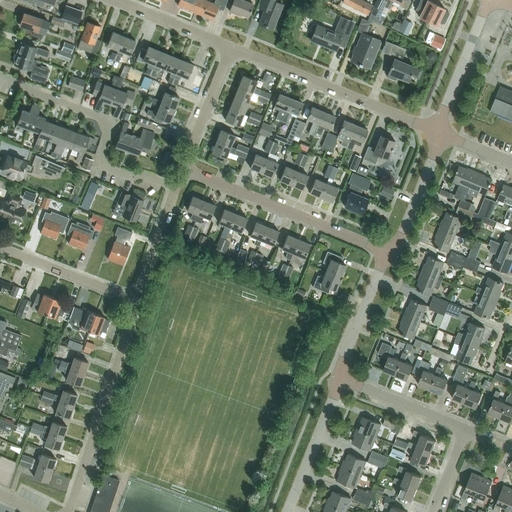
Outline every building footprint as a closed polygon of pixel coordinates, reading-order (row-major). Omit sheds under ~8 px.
[(179,0),(177,5),(195,13),(199,0),(179,0)] [(223,11),(226,0),(214,0),(213,4),(203,0),(199,0),(195,13),(212,20),(217,9),(223,11)] [(248,17),(253,5),(243,0),(242,0),(233,0),(229,11),(240,16),(240,14),(248,17)] [(264,10),(258,24),(259,24),(272,29),(272,30),(282,5),(275,2),(276,0),(261,0),(259,6),(258,7),(264,10)] [(367,14),(371,5),(360,0),(342,0),(342,2),(367,14)] [(386,0),(386,1),(384,0),(377,0),(371,13),(378,17),(384,6),(389,9),(393,1),(400,4),(399,6),(406,9),(410,2),(409,0),(386,0)] [(427,21),(435,4),(427,0),(426,2),(421,0),(420,0),(416,10),(421,12),(419,17),(427,21)] [(443,24),(448,13),(443,11),(444,9),(435,4),(427,21),(436,25),(438,21),(443,24)] [(81,12),(66,6),(61,18),(77,24),(81,12)] [(47,22),(47,21),(24,13),(19,25),(35,31),(33,36),(41,38),(43,33),(45,33),(48,22),(47,22)] [(367,20),(376,23),(378,17),(371,13),(367,20)] [(64,20),(52,16),(50,23),(62,28),(64,20)] [(313,24),(309,33),(313,35),(310,41),(335,51),(337,45),(344,48),(349,35),(354,22),(339,16),(333,32),(317,25),(316,26),(313,24)] [(369,68),(380,41),(365,34),(370,22),(361,19),(356,31),(362,33),(351,61),(369,68)] [(406,36),(412,24),(404,19),(398,31),(406,36)] [(397,31),(401,24),(396,21),(395,23),(394,23),(391,28),(397,31)] [(78,48),(95,54),(100,41),(95,40),(100,27),(87,22),(78,48)] [(118,50),(124,36),(112,32),(107,46),(117,50),(118,50)] [(444,38),(433,34),(428,45),(440,50),(444,38)] [(129,55),(135,41),(124,36),(118,50),(117,50),(115,54),(116,54),(114,61),(117,62),(120,56),(121,57),(123,52),(129,55)] [(47,57),(49,52),(21,42),(17,54),(32,59),(34,53),(47,57)] [(61,50),(71,54),(74,46),(64,42),(61,50)] [(391,44),(387,54),(394,57),(387,76),(394,78),(395,76),(408,81),(410,75),(418,78),(421,70),(413,67),(414,67),(400,62),(405,49),(391,44)] [(149,75),(159,51),(148,46),(146,51),(141,49),(136,60),(142,62),(142,60),(147,62),(146,67),(147,67),(144,73),(149,75)] [(71,55),(55,49),(53,56),(68,62),(71,55)] [(165,69),(170,55),(159,51),(149,75),(153,77),(156,71),(158,67),(165,69)] [(437,58),(436,52),(430,51),(427,55),(428,60),(433,62),(437,58)] [(30,64),(32,59),(17,54),(13,65),(32,71),(30,78),(44,83),(49,70),(37,66),(37,67),(30,64)] [(176,74),(181,60),(170,55),(165,69),(170,72),(166,82),(171,84),(176,74)] [(192,65),(181,60),(176,74),(171,84),(175,86),(179,75),(187,78),(185,83),(191,86),(197,72),(194,71),(196,67),(192,65)] [(129,68),(123,65),(119,77),(124,79),(129,68)] [(94,68),(91,75),(99,78),(101,71),(94,68)] [(270,75),(264,73),(261,80),(267,83),(270,75)] [(109,104),(119,77),(114,75),(112,81),(113,81),(111,87),(104,84),(104,83),(97,81),(92,94),(98,97),(94,109),(99,111),(102,101),(109,104)] [(254,88),(256,81),(243,75),(238,87),(252,92),(254,88)] [(84,81),(70,76),(67,86),(81,91),(84,81)] [(130,104),(134,93),(127,90),(126,92),(119,90),(123,79),(119,77),(109,104),(116,106),(112,116),(117,118),(123,102),(130,104)] [(191,86),(185,83),(180,81),(178,87),(189,91),(191,86)] [(490,112),(511,120),(511,90),(500,86),(490,112)] [(252,93),(252,92),(238,87),(234,98),(247,103),(252,93)] [(257,95),(269,99),(270,95),(254,88),(252,92),(252,93),(257,94),(257,95)] [(174,110),(179,98),(165,92),(161,101),(152,98),(151,102),(159,106),(160,104),(174,110)] [(286,110),(290,98),(279,94),(274,105),(273,108),(278,110),(275,118),(281,121),(286,110)] [(267,104),(269,99),(257,95),(256,100),(267,104)] [(243,114),(247,103),(234,98),(229,109),(243,114)] [(297,115),(302,103),(290,98),(286,110),(281,121),(287,123),(290,115),(296,118),(297,115)] [(28,129),(36,105),(32,103),(29,112),(22,109),(16,125),(28,129)] [(169,122),(174,110),(160,104),(159,106),(156,113),(148,110),(146,114),(155,118),(155,116),(169,122)] [(44,120),(45,118),(38,115),(41,106),(36,105),(28,129),(39,133),(44,120)] [(314,132),(323,112),(311,107),(306,119),(312,121),(307,133),(313,136),(314,132)] [(238,126),(243,114),(229,109),(225,120),(238,126)] [(129,114),(123,112),(121,118),(127,120),(129,114)] [(262,117),(251,112),(250,112),(248,116),(260,121),(262,117)] [(330,128),(334,116),(323,112),(314,132),(319,134),(322,129),(328,131),(329,128),(330,128)] [(258,126),(260,121),(248,116),(246,121),(258,126)] [(148,128),(150,123),(138,118),(136,124),(148,128)] [(294,136),(300,121),(294,119),(284,143),(290,145),(294,136)] [(55,124),(44,120),(39,133),(33,149),(38,151),(40,146),(39,145),(42,137),(49,140),(55,124)] [(346,147),(355,125),(344,120),(338,135),(343,137),(340,145),(346,147)] [(300,121),(294,136),(299,138),(305,123),(300,121)] [(126,150),(132,135),(125,132),(128,124),(124,122),(115,146),(126,150)] [(272,126),(262,122),(257,133),(268,137),(272,126)] [(57,154),(66,128),(55,124),(49,140),(56,143),(53,152),(57,154)] [(362,141),(367,130),(355,125),(346,147),(352,149),(354,144),(360,146),(362,141)] [(72,148),(78,133),(66,128),(57,154),(61,155),(65,146),(72,148)] [(138,155),(140,149),(147,152),(154,133),(142,129),(139,137),(132,135),(126,150),(138,155)] [(230,146),(235,135),(221,130),(216,141),(230,146)] [(326,149),(332,134),(326,132),(320,147),(326,149)] [(80,162),(89,137),(78,133),(72,148),(79,151),(75,160),(80,162)] [(253,137),(243,133),(240,139),(250,143),(253,137)] [(332,134),(326,149),(331,151),(337,136),(332,134)] [(387,159),(394,141),(381,135),(375,150),(368,147),(363,159),(371,162),(375,154),(387,159)] [(268,153),(272,141),(267,139),(263,151),(268,153)] [(236,149),(230,146),(216,141),(212,152),(225,158),(228,152),(234,154),(236,149)] [(272,141),(268,153),(273,155),(277,143),(272,141)] [(236,149),(247,153),(249,148),(238,144),(236,149)] [(234,154),(245,159),(247,153),(236,149),(234,154)] [(298,165),(303,154),(298,151),(293,163),(298,165)] [(261,172),(266,158),(255,154),(249,167),(261,172)] [(303,154),(298,165),(303,167),(307,156),(303,154)] [(360,157),(354,154),(348,169),(354,171),(360,157)] [(62,172),(64,168),(65,168),(35,155),(31,165),(26,164),(26,163),(20,161),(20,160),(14,158),(13,159),(7,157),(2,171),(8,173),(7,177),(13,179),(14,176),(20,178),(23,170),(31,173),(32,169),(49,175),(54,176),(58,175),(62,172)] [(318,158),(313,156),(309,165),(314,167),(318,158)] [(93,160),(84,157),(80,167),(89,170),(93,160)] [(272,177),(278,163),(266,158),(261,172),(272,177)] [(328,178),(333,166),(327,164),(323,176),(328,178)] [(296,171),(296,170),(285,166),(279,180),(291,184),(296,171)] [(337,188),(330,184),(332,179),(333,180),(337,168),(333,166),(328,178),(326,183),(320,197),(332,201),(337,188)] [(368,169),(358,166),(356,172),(365,176),(368,169)] [(470,188),(476,172),(471,170),(471,171),(459,166),(453,181),(460,184),(455,197),(461,199),(464,200),(470,188)] [(296,171),(291,184),(302,189),(307,175),(296,171)] [(486,194),(492,180),(480,175),(481,174),(476,172),(470,188),(468,193),(477,196),(479,191),(486,194)] [(361,214),(368,199),(360,195),(362,189),(366,191),(371,181),(352,173),(348,183),(350,184),(348,191),(350,192),(344,207),(361,214)] [(326,183),(315,178),(309,192),(320,197),(326,183)] [(393,196),(396,188),(384,184),(381,192),(393,196)] [(511,213),(511,212),(511,188),(503,185),(501,190),(498,200),(509,204),(507,211),(511,213)] [(35,194),(28,192),(25,200),(32,202),(35,194)] [(87,192),(80,207),(87,210),(94,195),(87,192)] [(135,221),(143,201),(131,196),(127,195),(128,194),(121,192),(117,203),(126,206),(123,216),(135,221)] [(21,219),(25,210),(17,207),(20,199),(10,195),(7,203),(0,200),(0,215),(13,220),(15,217),(21,219)] [(50,199),(43,196),(39,206),(46,209),(50,199)] [(195,221),(203,200),(192,196),(187,210),(192,212),(189,219),(195,221)] [(491,200),(490,200),(484,198),(478,213),(474,212),(473,216),(482,220),(484,217),(491,200)] [(471,203),(464,200),(461,199),(458,206),(468,211),(469,210),(471,203)] [(209,219),(215,205),(203,200),(195,221),(200,223),(203,216),(209,219)] [(484,217),(489,219),(496,202),(491,200),(484,217)] [(474,212),(469,210),(468,211),(458,206),(456,212),(458,213),(457,216),(447,212),(442,224),(441,223),(439,228),(455,235),(462,218),(470,221),(473,216),(474,212)] [(224,209),(218,223),(224,225),(221,232),(227,234),(230,227),(235,213),(224,209)] [(44,222),(40,233),(55,238),(58,231),(63,233),(68,218),(52,211),(51,214),(45,212),(42,221),(44,222)] [(230,227),(227,234),(231,236),(234,229),(241,232),(246,218),(235,213),(230,227)] [(104,219),(98,216),(93,228),(99,231),(104,219)] [(496,222),(489,219),(484,217),(482,220),(482,222),(494,227),(496,222)] [(67,234),(71,236),(68,244),(83,249),(87,239),(90,240),(94,231),(89,229),(90,227),(77,222),(76,224),(71,222),(67,234)] [(261,240),(267,226),(256,222),(250,236),(256,238),(261,240)] [(188,238),(193,226),(187,224),(183,236),(188,238)] [(193,226),(188,238),(193,240),(197,228),(193,226)] [(272,245),(278,231),(267,226),(261,240),(266,242),(272,245)] [(129,240),(132,232),(117,227),(114,235),(117,236),(115,242),(114,241),(107,259),(122,265),(129,247),(124,245),(126,239),(129,240)] [(448,252),(455,235),(439,228),(437,233),(438,234),(433,246),(448,252)] [(511,234),(506,233),(501,244),(490,240),(488,245),(491,246),(511,254),(511,234)] [(206,237),(199,234),(196,244),(202,247),(206,237)] [(293,253),(298,239),(287,235),(282,249),(287,251),(285,258),(290,260),(291,257),(292,253),(293,253)] [(219,237),(215,248),(215,249),(220,251),(225,239),(219,237)] [(225,239),(220,251),(224,252),(229,241),(225,239)] [(304,258),(310,244),(298,239),(293,253),(292,253),(291,257),(295,259),(296,255),(304,258)] [(474,242),(472,248),(479,250),(481,244),(474,241),(474,242)] [(511,260),(511,254),(491,246),(489,251),(497,255),(493,266),(503,270),(502,271),(507,273),(511,261),(511,260)] [(235,261),(242,264),(248,252),(240,249),(235,261)] [(250,250),(246,261),(252,264),(256,252),(250,250)] [(340,278),(345,265),(340,263),(343,257),(327,251),(322,263),(328,265),(325,271),(340,278)] [(256,252),(250,267),(265,273),(270,262),(262,259),(262,260),(259,259),(261,254),(256,252)] [(467,258),(451,252),(449,258),(465,264),(466,262),(467,258)] [(439,274),(444,262),(429,256),(425,268),(423,267),(422,272),(437,278),(441,280),(443,275),(439,274)] [(466,262),(478,267),(480,261),(467,256),(467,258),(466,262)] [(463,267),(465,264),(449,258),(447,263),(462,270),(463,267)] [(476,272),(478,267),(466,262),(465,264),(463,267),(476,272)] [(283,276),(287,265),(282,263),(278,274),(283,276)] [(287,265),(283,276),(288,278),(292,267),(287,265)] [(301,274),(295,271),(290,283),(297,285),(301,274)] [(336,290),(340,278),(325,271),(323,278),(317,275),(312,287),(328,293),(330,288),(336,290)] [(441,280),(437,278),(422,272),(420,277),(421,277),(416,289),(431,295),(434,287),(438,289),(441,280)] [(498,295),(503,283),(498,281),(498,282),(488,278),(483,289),(477,286),(475,292),(481,294),(481,295),(497,301),(499,296),(498,295)] [(8,290),(10,284),(0,280),(0,281),(0,288),(1,287),(8,290)] [(20,299),(24,289),(12,285),(9,295),(20,299)] [(305,292),(296,288),(294,293),(303,297),(305,292)] [(46,314),(52,297),(43,294),(43,296),(37,293),(33,304),(39,306),(37,311),(46,314)] [(494,307),(497,301),(481,295),(479,299),(475,297),(473,302),(477,304),(474,311),(484,316),(489,318),(493,306),(494,307)] [(447,307),(449,302),(434,296),(431,301),(447,308),(447,307)] [(62,315),(66,305),(60,302),(61,300),(52,297),(46,314),(55,318),(56,313),(62,315)] [(16,316),(24,319),(31,301),(23,298),(16,316)] [(423,314),(427,305),(412,299),(407,311),(406,311),(404,315),(420,322),(421,318),(424,319),(426,315),(423,314)] [(445,313),(447,308),(436,303),(431,301),(429,306),(430,307),(429,309),(438,313),(444,315),(445,313)] [(447,307),(460,312),(462,307),(449,302),(447,307)] [(86,310),(86,312),(73,307),(69,319),(71,325),(72,327),(77,329),(80,328),(89,331),(95,314),(86,310)] [(458,318),(460,312),(447,307),(447,308),(445,313),(458,318)] [(440,326),(444,315),(438,313),(433,324),(440,326)] [(95,314),(89,331),(98,334),(99,330),(105,332),(109,321),(103,319),(104,317),(95,314)] [(413,338),(420,322),(404,315),(402,320),(403,320),(399,332),(413,338)] [(17,347),(21,335),(4,328),(6,322),(0,319),(0,353),(5,355),(8,348),(4,346),(6,343),(17,347)] [(443,320),(440,327),(446,329),(449,323),(443,320)] [(480,340),(484,329),(480,327),(479,327),(469,323),(465,334),(458,331),(455,337),(463,340),(478,346),(481,341),(480,340)] [(478,346),(463,340),(455,337),(453,342),(461,345),(456,357),(466,361),(470,363),(475,351),(476,352),(478,346)] [(431,347),(432,345),(416,339),(414,345),(429,351),(431,347)] [(95,345),(86,341),(82,351),(91,355),(95,345)] [(389,352),(391,348),(392,346),(382,342),(380,348),(389,352)] [(83,345),(78,343),(75,350),(80,352),(83,345)] [(404,362),(407,355),(408,355),(412,345),(406,343),(400,360),(401,360),(395,375),(407,380),(413,365),(404,362)] [(511,386),(511,346),(511,347),(509,351),(510,351),(505,362),(511,364),(511,378),(511,380),(496,373),(494,379),(511,386)] [(429,351),(428,352),(449,361),(452,355),(431,347),(429,351)] [(401,360),(400,360),(392,357),(395,349),(391,348),(389,352),(388,356),(389,356),(383,370),(395,375),(401,360)] [(84,374),(88,362),(74,357),(72,363),(67,362),(66,362),(60,360),(59,365),(70,369),(84,374)] [(417,358),(411,372),(415,373),(417,369),(421,360),(417,358)] [(430,364),(426,362),(421,360),(417,369),(415,373),(414,376),(420,378),(418,384),(429,389),(435,375),(434,374),(427,371),(430,364)] [(84,374),(70,369),(59,365),(57,369),(63,372),(68,374),(66,380),(80,385),(84,374)] [(461,385),(464,377),(467,369),(459,365),(453,379),(457,381),(456,384),(457,384),(452,398),(463,403),(469,388),(468,388),(461,385)] [(441,394),(447,380),(438,376),(441,368),(437,367),(434,374),(435,375),(429,389),(441,394)] [(5,390),(10,392),(15,377),(0,371),(0,406),(2,401),(1,401),(5,390)] [(26,388),(29,380),(19,377),(16,385),(26,388)] [(491,382),(485,379),(481,387),(488,390),(491,382)] [(463,403),(475,408),(481,393),(472,390),(475,382),(471,380),(468,388),(469,388),(463,403)] [(511,422),(511,420),(511,405),(511,406),(511,404),(511,388),(509,396),(507,395),(504,402),(505,403),(499,417),(511,422)] [(43,390),(41,395),(53,399),(59,401),(73,406),(77,394),(63,390),(60,396),(55,394),(43,390)] [(505,403),(504,402),(496,399),(499,392),(495,390),(492,398),(493,399),(487,413),(499,417),(505,403)] [(41,395),(39,400),(51,404),(53,399),(41,395)] [(59,401),(55,413),(69,418),(73,406),(59,401)] [(376,437),(381,424),(363,417),(360,423),(359,423),(356,429),(376,437)] [(2,420),(0,419),(0,427),(10,432),(10,429),(14,431),(17,425),(13,424),(2,420)] [(401,426),(398,424),(385,419),(383,425),(391,428),(390,431),(398,434),(401,426)] [(42,431),(48,433),(62,438),(66,426),(52,421),(50,428),(32,422),(30,427),(42,431)] [(422,433),(413,430),(402,426),(399,432),(405,434),(411,437),(412,434),(419,438),(416,445),(416,446),(430,452),(435,440),(421,435),(422,433)] [(48,433),(42,431),(30,427),(29,432),(46,438),(48,433)] [(370,450),(376,437),(356,429),(354,436),(355,436),(353,443),(370,450)] [(397,439),(402,441),(405,434),(399,432),(397,439)] [(58,449),(62,438),(48,433),(46,438),(44,444),(58,449)] [(416,446),(416,445),(409,442),(407,446),(415,449),(411,458),(425,464),(430,452),(416,446)] [(405,453),(392,448),(389,455),(402,461),(405,453)] [(388,457),(385,456),(372,451),(370,456),(383,462),(386,463),(388,457)] [(21,454),(19,459),(31,463),(33,458),(21,454)] [(41,454),(37,465),(51,470),(55,458),(41,454)] [(361,474),(366,461),(348,454),(345,460),(344,460),(341,466),(361,474)] [(386,463),(383,462),(370,456),(368,462),(383,468),(386,463)] [(47,482),(51,470),(37,465),(31,463),(19,459),(18,464),(35,471),(33,477),(47,482)] [(355,487),(361,474),(341,466),(339,473),(340,473),(338,480),(355,487)] [(416,488),(421,476),(407,471),(407,469),(399,466),(397,470),(405,473),(402,481),(401,482),(416,488)] [(474,495),(481,476),(471,472),(461,498),(465,500),(468,492),(474,494),(474,495)] [(89,511),(108,511),(119,480),(102,475),(89,511)] [(484,499),(492,481),(481,476),(474,495),(474,494),(471,502),(475,504),(478,496),(484,499)] [(401,482),(402,481),(394,478),(393,482),(400,485),(397,494),(411,500),(416,488),(401,482)] [(506,507),(511,491),(511,488),(503,485),(492,511),(495,511),(497,511),(500,505),(505,507),(506,507)] [(366,489),(365,491),(357,488),(355,493),(368,499),(371,500),(372,499),(375,492),(366,489)] [(326,503),(346,511),(351,498),(333,491),(330,498),(329,497),(326,503)] [(511,491),(506,507),(505,507),(503,511),(508,511),(510,509),(511,509),(511,491)] [(371,500),(368,499),(355,493),(353,499),(365,504),(364,506),(368,508),(371,500)] [(406,511),(392,506),(393,505),(385,502),(383,506),(390,509),(389,511),(406,511)] [(345,511),(346,511),(326,503),(324,510),(325,511),(324,511),(345,511)]
